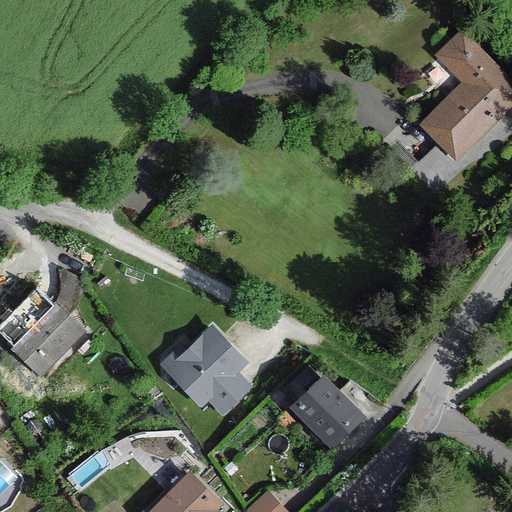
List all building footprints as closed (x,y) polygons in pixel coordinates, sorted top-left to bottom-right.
[(488,108),(511,84),(511,83),(467,34),(445,54),(470,81),(425,122),(453,152),(495,114),(488,108)] [(511,98),(511,84),(488,108),(495,114),(511,98)] [(43,369),(83,328),(55,301),(14,340),(43,369)] [(183,350),(169,363),(204,401),(211,394),(225,409),(249,387),(234,371),(245,361),(223,338),(216,330),(189,355),(183,350)] [(356,415),(308,367),(287,388),(306,407),(319,420),(335,436),(356,415)] [(342,388),(362,406),(372,396),(350,380),(342,388)] [(315,424),(319,420),(306,407),(302,411),(315,424)] [(213,511),(209,508),(217,501),(191,475),(153,511),(213,511)] [(285,511),(272,498),(257,511),(285,511)]
